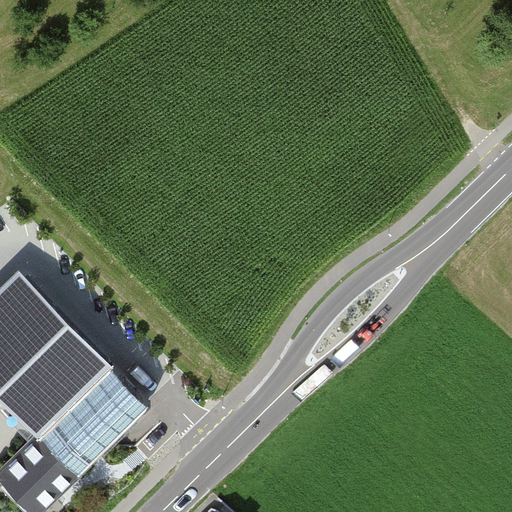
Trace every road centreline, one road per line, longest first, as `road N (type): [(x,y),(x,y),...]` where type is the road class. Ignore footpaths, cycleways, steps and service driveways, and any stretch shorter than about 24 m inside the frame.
road 1 (secondary): [(162,511),(511,170)]
road 2 (track): [(510,172),(475,132),(409,0)]
